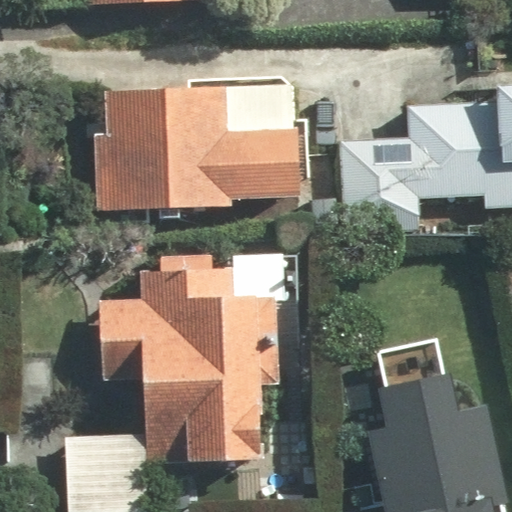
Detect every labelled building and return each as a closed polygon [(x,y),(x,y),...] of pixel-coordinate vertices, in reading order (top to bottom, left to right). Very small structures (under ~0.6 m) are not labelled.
[(198,0),(84,0),(85,12),(198,6),(198,0)] [(511,210),(511,88),(490,87),(490,94),(459,92),(459,105),(409,104),(408,145),(337,142),(334,235),(418,238),(419,207),(511,210)] [(290,88),(100,92),(101,136),(92,136),(94,218),(230,215),(229,208),(292,206),(290,88)] [(144,511),(143,470),(258,466),(256,395),(277,394),(274,305),(232,306),(231,275),(215,275),(214,258),(156,260),(156,277),(136,278),(137,309),(94,310),(97,387),(138,386),(139,439),(62,442),(64,511),(144,511)] [(500,511),(481,414),(450,420),(434,341),(362,355),(376,429),(365,432),(380,511),(500,511)]
